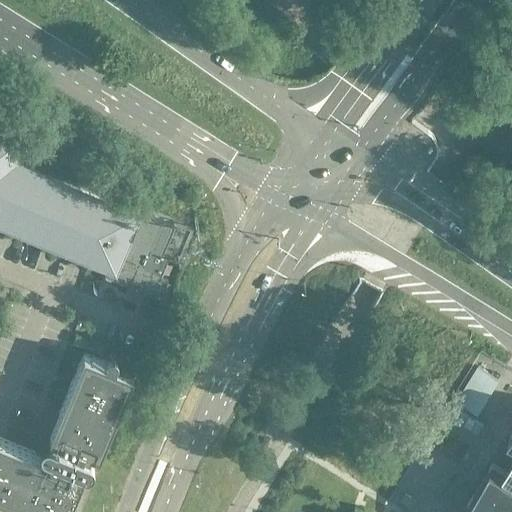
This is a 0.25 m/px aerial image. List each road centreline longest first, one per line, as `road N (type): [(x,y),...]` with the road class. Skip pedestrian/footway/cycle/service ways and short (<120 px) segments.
road 1 (tertiary): [(242,246),(189,342),(125,511)]
road 2 (secondary): [(67,64),(97,105),(217,185),(242,246)]
road 3 (secondary): [(67,64),(277,192)]
road 4 (tertiary): [(358,151),(469,0)]
road 5 (secondary): [(236,364),(258,343),(307,260),(322,245),(357,236)]
road 6 (secondary): [(357,236),(511,329)]
road 7 (secondary): [(492,253),(385,201),(328,192)]
road 8 (tertiary): [(429,0),(365,88),(318,133)]
road 9 (tertiary): [(236,364),(242,334),(313,211)]
road 10 (secondary): [(266,99),(126,0)]
road 11 (secondary): [(390,0),(322,89),(295,100),(266,99)]
road 12 (secondary): [(492,253),(466,225),(358,151)]
road 13 (tertiary): [(163,511),(236,364)]
